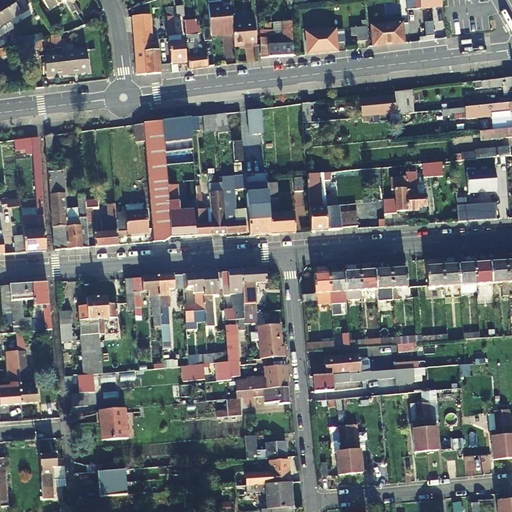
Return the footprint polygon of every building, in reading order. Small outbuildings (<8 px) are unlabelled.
[(36,6),(32,0),(7,0),(6,0),(0,0),(0,5),(10,21),(36,6)] [(67,0),(41,0),(48,11),(67,0)] [(420,10),(418,0),(399,0),(401,12),(420,10)] [(0,27),(10,21),(0,5),(0,27)] [(183,6),(165,8),(166,17),(184,16),(183,6)] [(234,36),(233,27),(231,10),(224,10),(223,6),(222,7),(209,8),(210,21),(212,34),(225,33),(225,37),(234,36)] [(184,16),(189,70),(208,68),(208,57),(203,58),(202,46),(201,47),(200,35),(197,36),(195,15),(184,16)] [(258,17),(262,59),(294,57),(291,22),(274,23),(274,15),(258,17)] [(150,16),(132,17),(137,75),(161,73),(159,51),(153,52),(150,16)] [(167,18),(171,66),(186,65),(184,44),(181,44),(175,44),(175,37),(173,17),(167,18)] [(0,36),(14,28),(10,21),(0,27),(0,36)] [(212,34),(210,21),(203,22),(205,41),(212,41),(212,34)] [(234,36),(235,49),(248,49),(248,50),(257,49),(255,25),(233,27),(234,36)] [(373,47),(404,44),(402,25),(371,28),(373,47)] [(368,42),(367,28),(351,29),(352,37),(357,37),(358,42),(368,42)] [(308,54),(337,53),(335,32),(306,34),(308,54)] [(58,35),(46,39),(51,51),(63,47),(58,35)] [(75,53),(34,59),(38,81),(79,75),(75,53)] [(504,89),(505,95),(511,94),(511,79),(505,80),(481,83),(482,92),(504,89)] [(414,113),(412,92),(395,93),(397,115),(414,113)] [(360,100),(362,118),(396,115),(395,97),(360,100)] [(511,104),(436,111),(436,117),(466,115),(466,120),(492,118),(492,120),(511,118),(510,115),(511,115),(511,104)] [(311,105),(303,105),(304,119),(312,119),(311,105)] [(250,134),(264,133),(262,110),(248,112),(250,134)] [(226,115),(216,116),(217,132),(217,134),(227,133),(226,115)] [(190,119),(191,132),(199,132),(198,118),(190,119)] [(196,237),(195,219),(194,211),(179,212),(177,185),(168,186),(162,122),(144,124),(144,125),(145,142),(149,188),(151,210),(154,244),(165,243),(172,238),(196,237)] [(479,126),(480,133),(493,132),(497,132),(496,124),(479,126)] [(145,142),(144,125),(135,126),(136,143),(145,142)] [(493,132),(494,140),(494,141),(511,139),(511,130),(497,132),(493,132)] [(493,132),(480,133),(481,141),(494,140),(493,132)] [(45,138),(46,156),(53,155),(52,137),(45,138)] [(25,253),(47,252),(38,138),(32,139),(33,150),(37,217),(35,217),(36,227),(23,228),(24,236),(25,253)] [(32,139),(13,141),(14,152),(33,150),(32,139)] [(244,161),(243,142),(235,143),(237,162),(244,161)] [(471,160),(505,157),(510,156),(509,148),(485,151),(485,153),(470,154),(471,160)] [(441,163),(422,165),(423,177),(443,176),(441,163)] [(398,190),(395,190),(396,213),(407,212),(405,173),(404,166),(398,167),(398,178),(398,190)] [(208,169),(209,186),(209,195),(210,210),(211,220),(225,219),(221,177),(220,168),(208,169)] [(494,171),(465,172),(466,192),(484,190),(485,193),(495,192),(494,171)] [(340,229),(339,213),(339,206),(326,207),(324,190),(319,190),(319,181),(324,181),(330,180),(329,173),(307,176),(311,233),(341,230),(340,229)] [(405,173),(407,212),(419,212),(419,209),(418,196),(424,195),(424,186),(417,186),(416,173),(405,173)] [(225,219),(226,235),(246,234),(245,218),(235,218),(235,215),(238,215),(234,176),(221,177),(225,219)] [(302,179),(294,179),(295,193),(303,192),(302,179)] [(50,196),(64,195),(65,195),(64,181),(48,182),(50,196)] [(271,236),(295,234),(293,215),(279,215),(276,183),(267,184),(271,236)] [(267,184),(246,185),(250,237),(271,236),(267,184)] [(151,210),(149,188),(142,189),(143,207),(144,210),(125,212),(126,220),(116,220),(118,235),(127,234),(127,235),(149,233),(147,211),(151,210)] [(68,227),(67,218),(64,195),(50,196),(55,251),(88,249),(87,226),(85,203),(84,196),(78,196),(79,218),(79,226),(68,227)] [(20,208),(20,201),(1,203),(2,206),(7,206),(8,209),(20,208)] [(85,203),(87,226),(93,226),(92,208),(98,208),(98,202),(85,203)] [(116,220),(115,205),(108,206),(108,221),(97,222),(98,234),(95,234),(96,248),(119,246),(118,235),(116,220)] [(489,221),(488,205),(480,206),(481,221),(489,221)] [(496,205),(488,205),(489,221),(497,220),(496,205)] [(474,222),(473,206),(465,207),(466,222),(474,222)] [(480,206),(473,206),(474,222),(481,221),(480,206)] [(466,222),(465,207),(458,207),(459,223),(466,222)] [(198,219),(195,219),(196,237),(212,235),(211,220),(207,220),(206,210),(197,211),(198,219)] [(339,213),(340,229),(357,227),(356,212),(339,213)] [(79,218),(67,218),(68,227),(79,226),(79,218)] [(212,235),(226,235),(225,219),(211,220),(212,235)] [(25,253),(24,236),(14,237),(16,254),(25,253)] [(509,283),(508,262),(491,263),(493,284),(502,284),(504,297),(510,296),(509,283)] [(493,284),(491,263),(475,265),(477,285),(493,284)] [(477,285),(475,265),(459,266),(460,287),(477,285)] [(459,266),(443,267),(444,288),(460,287),(459,266)] [(444,288),(443,267),(427,268),(429,289),(444,288)] [(392,271),(393,288),(409,287),(407,269),(392,271)] [(245,320),(246,325),(258,324),(255,285),(268,284),(266,271),(242,273),(245,320)] [(376,272),(377,289),(393,288),(392,271),(376,272)] [(361,290),(377,289),(376,272),(360,273),(361,290)] [(242,273),(222,274),(224,296),(225,311),(226,322),(233,321),(236,321),(240,320),(245,320),(242,273)] [(362,298),(361,290),(360,273),(344,274),(346,292),(346,299),(362,298)] [(219,296),(217,274),(203,275),(205,310),(214,310),(213,297),(219,296)] [(346,292),(344,274),(330,275),(331,303),(346,302),(346,299),(346,292)] [(205,310),(203,275),(187,276),(188,289),(193,289),(194,295),(196,295),(196,305),(185,306),(186,321),(194,320),(194,313),(206,312),(205,310)] [(331,303),(330,275),(314,276),(315,296),(315,302),(316,305),(331,304),(331,303)] [(161,320),(162,335),(169,335),(168,306),(171,305),(170,291),(178,291),(179,303),(185,303),(183,276),(158,277),(161,320)] [(161,320),(158,277),(142,279),(143,293),(149,293),(149,299),(152,298),(153,317),(154,317),(154,320),(161,320)] [(128,311),(136,311),(133,279),(126,279),(128,311)] [(136,311),(136,317),(141,316),(140,294),(143,294),(143,293),(142,279),(133,279),(136,311)] [(48,283),(33,284),(34,301),(35,307),(46,307),(50,306),(48,283)] [(12,302),(22,302),(34,301),(33,284),(10,286),(12,302)] [(13,313),(12,302),(10,286),(1,287),(3,314),(13,313)] [(101,343),(98,299),(87,300),(87,307),(80,308),(80,322),(81,322),(81,328),(81,336),(81,342),(74,342),(71,313),(60,313),(62,342),(66,378),(67,378),(103,375),(101,343)] [(98,299),(101,343),(120,341),(119,328),(105,329),(105,321),(109,320),(109,319),(118,318),(117,305),(107,306),(107,299),(98,299)] [(30,321),(30,319),(23,320),(22,302),(12,302),(13,313),(15,333),(17,333),(31,332),(30,321)] [(45,320),(30,321),(31,332),(51,331),(53,331),(51,307),(50,307),(50,306),(46,307),(46,310),(44,311),(45,320)] [(226,322),(225,311),(217,311),(218,330),(226,330),(226,327),(226,322)] [(261,361),(285,358),(285,349),(282,349),(280,326),(258,328),(261,361)] [(226,327),(226,330),(229,364),(240,362),(237,327),(226,327)] [(20,371),(22,404),(38,403),(37,391),(31,391),(30,377),(27,376),(24,335),(17,335),(20,371)] [(448,341),(447,336),(422,337),(422,344),(448,341)] [(396,339),(396,346),(411,344),(414,344),(422,344),(422,337),(396,339)] [(366,348),(381,347),(381,340),(365,341),(366,348)] [(350,349),(366,348),(365,341),(349,342),(350,349)] [(334,343),(307,344),(307,352),(334,351),(334,343)] [(411,344),(396,346),(397,354),(411,352),(411,344)] [(325,377),(360,374),(359,356),(324,358),(325,377)] [(218,383),(231,381),(231,379),(241,378),(240,366),(240,362),(229,364),(216,365),(218,383)] [(393,364),(393,372),(407,371),(407,363),(393,364)] [(288,389),(287,367),(266,369),(267,384),(263,384),(264,391),(288,389)] [(183,381),(206,380),(205,370),(182,372),(183,381)] [(22,404),(20,371),(11,372),(12,393),(0,394),(0,397),(1,406),(22,404)] [(393,372),(360,374),(360,382),(396,380),(397,395),(407,393),(409,393),(407,371),(393,372)] [(325,377),(313,378),(314,393),(333,392),(333,384),(360,382),(360,374),(325,377)] [(239,400),(252,399),(264,398),(264,403),(280,402),(280,405),(290,404),(288,389),(264,391),(239,394),(236,394),(237,400),(239,400)] [(89,406),(88,394),(73,395),(74,408),(89,406)] [(253,410),(252,399),(239,400),(240,401),(227,402),(228,418),(242,417),(242,410),(253,410)] [(423,405),(427,452),(439,451),(437,422),(439,422),(438,403),(423,405)] [(48,419),(57,419),(56,404),(47,405),(48,419)] [(423,405),(417,405),(419,424),(416,424),(417,431),(414,432),(415,453),(427,452),(423,405)] [(100,413),(101,429),(106,428),(107,442),(130,439),(127,410),(100,413)] [(506,460),(501,411),(496,412),(498,431),(491,432),(494,461),(506,460)] [(501,411),(506,460),(511,459),(511,429),(507,430),(505,411),(501,411)] [(362,474),(360,445),(354,446),(353,427),(346,428),(350,475),(362,474)] [(350,475),(346,428),(339,428),(341,447),(337,447),(339,476),(350,475)] [(257,437),(245,438),(248,462),(258,461),(257,437)] [(268,460),(287,459),(285,443),(267,444),(268,460)] [(40,456),(42,490),(50,489),(49,481),(66,480),(65,467),(57,467),(56,455),(40,456)] [(0,511),(8,511),(5,459),(0,459),(0,496),(1,509),(0,508),(0,511)] [(262,486),(291,484),(289,462),(270,463),(271,475),(246,477),(247,488),(255,487),(262,486)] [(328,464),(320,464),(321,478),(329,477),(328,464)] [(109,465),(86,466),(86,474),(74,474),(75,487),(86,487),(86,494),(97,494),(96,473),(110,473),(109,465)] [(247,488),(236,489),(237,497),(248,496),(247,494),(256,494),(257,501),(267,501),(268,511),(294,509),(292,484),(291,484),(262,486),(255,487),(247,488)] [(102,490),(102,499),(123,497),(122,488),(102,490)] [(510,511),(510,502),(499,504),(499,511),(510,511)]
